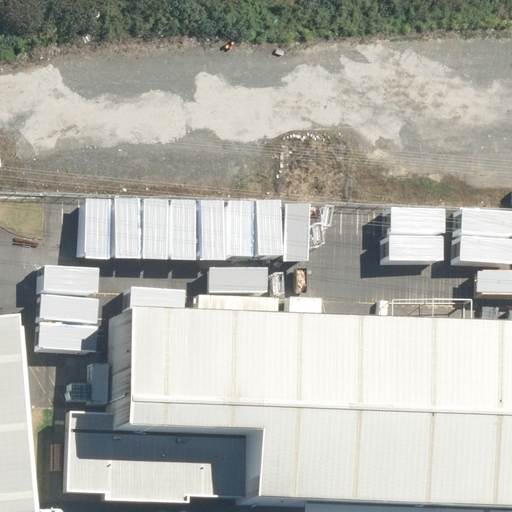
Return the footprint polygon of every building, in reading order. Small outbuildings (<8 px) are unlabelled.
[(150,201),(149,226),(226,229),(227,204),(150,201)] [(76,202),(75,224),(132,227),(133,204),(76,202)] [(245,203),(244,231),(299,234),(301,205),(245,203)] [(490,242),(511,242),(511,212),(491,212),(490,242)] [(132,232),(74,229),(72,253),(130,256),(132,232)] [(227,233),(150,229),(149,255),(225,259),(227,233)] [(300,237),(244,235),(242,260),(299,263),(300,237)] [(511,242),(490,242),(469,241),(468,268),(511,268),(511,242)] [(0,511),(27,511),(12,305),(0,305),(0,511)] [(511,511),(511,332),(112,317),(108,418),(59,415),(57,495),(94,496),(96,504),(178,507),(178,499),(238,500),(237,507),(292,507),(291,511),(511,511)]
